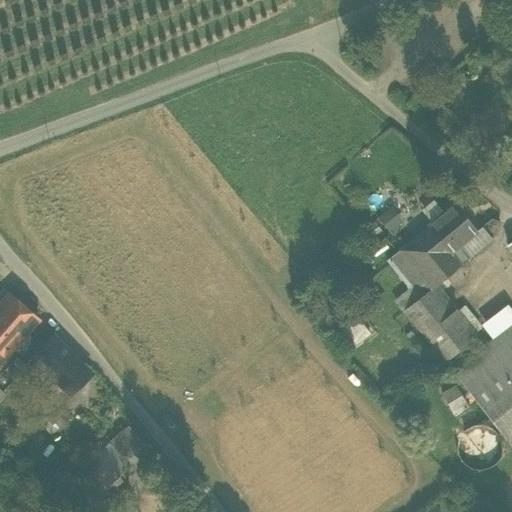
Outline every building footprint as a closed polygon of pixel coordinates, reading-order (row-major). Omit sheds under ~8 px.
[(427,227),(458,266),(461,264),(462,264),(491,240),(480,226),(475,231),(453,204),(426,226),(427,227)] [(390,230),(403,220),(391,206),(378,216),(390,230)] [(387,260),(417,298),(431,289),(458,266),(427,227),(387,260)] [(470,337),(431,289),(417,298),(402,311),(442,360),(470,337)] [(0,361),(13,346),(27,330),(38,317),(9,293),(0,304),(0,361)] [(340,333),(351,348),(375,330),(363,315),(340,333)] [(511,323),(451,371),(483,412),(511,389),(511,323)] [(37,339),(27,330),(13,346),(23,355),(37,339)] [(47,371),(58,382),(69,371),(77,363),(78,362),(52,336),(32,356),(43,366),(47,371)] [(0,377),(0,395),(27,366),(18,358),(0,377)] [(89,374),(77,363),(69,371),(81,382),(89,374)] [(42,376),(47,371),(43,366),(37,372),(42,376)] [(58,382),(69,393),(81,382),(69,371),(58,382)] [(454,415),(469,406),(455,384),(440,394),(454,415)] [(511,449),(511,389),(483,412),(511,449)] [(69,418),(61,409),(49,422),(56,430),(69,418)] [(107,440),(110,443),(124,461),(144,445),(127,425),(107,440)] [(474,469),(479,469),(485,468),(490,466),(494,462),(497,458),(499,452),(500,447),(499,441),(497,436),(494,431),(489,428),(484,426),(478,425),(473,425),(468,427),(463,430),(459,434),(456,439),(455,445),(455,450),(457,456),(459,461),(463,465),(468,468),(474,469)] [(124,461),(110,443),(87,462),(107,487),(130,468),(124,461)]
